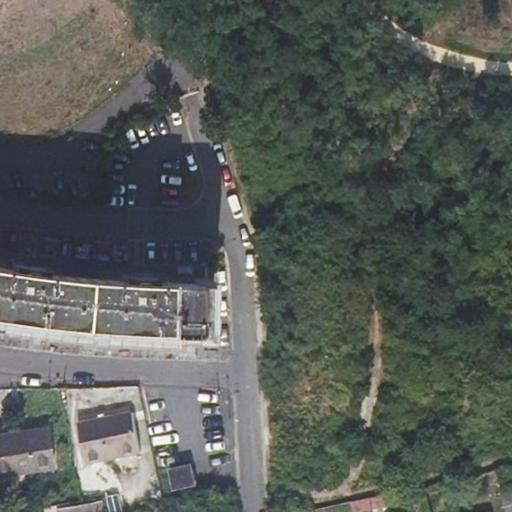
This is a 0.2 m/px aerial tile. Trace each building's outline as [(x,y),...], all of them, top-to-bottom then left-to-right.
[(0,313),(45,320),(98,325),(168,328),(198,329),(201,283),(171,282),(171,274),(104,271),(104,279),(60,276),(60,268),(0,259),(0,313)] [(143,456),(140,437),(137,419),(83,427),(89,465),(143,456)] [(19,429),(0,432),(0,438),(20,435),(19,429)] [(0,477),(25,473),(56,468),(49,431),(20,435),(0,438),(0,477)] [(171,471),(176,490),(198,485),(193,466),(171,471)] [(0,483),(26,478),(25,473),(0,477),(0,483)] [(349,502),(351,511),(354,511),(421,499),(419,488),(349,502)] [(506,511),(511,511),(511,489),(502,491),(506,511)] [(91,511),(91,505),(90,503),(57,509),(57,511),(91,511)] [(101,511),(100,503),(91,505),(91,511),(101,511)]
